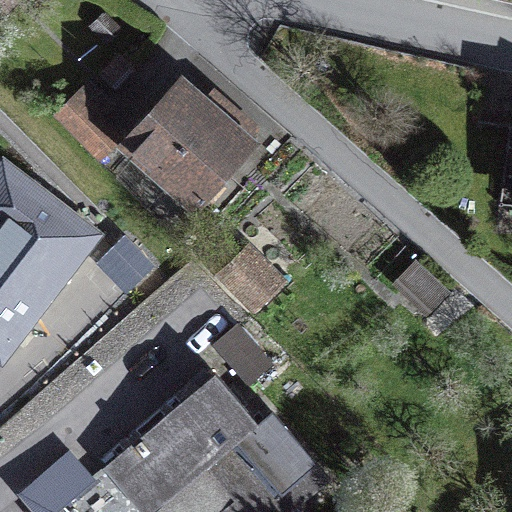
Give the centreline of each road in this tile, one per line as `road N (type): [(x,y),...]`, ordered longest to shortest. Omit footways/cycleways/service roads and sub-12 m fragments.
road 1 (residential): [(511,322),(235,76),(178,0)]
road 2 (residential): [(511,51),(277,0)]
